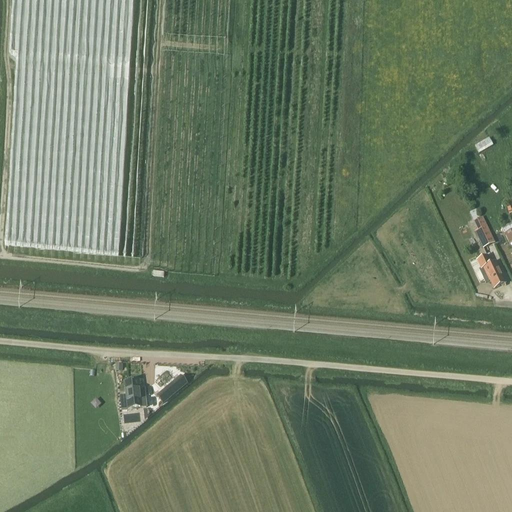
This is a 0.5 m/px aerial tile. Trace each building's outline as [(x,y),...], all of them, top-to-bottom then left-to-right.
[(484,133),(475,140),(478,145),(475,147),(479,155),(493,147),(489,139),(484,133)] [(483,218),(480,219),(476,210),(470,214),(477,231),(474,232),(483,249),(495,244),(483,218)] [(511,223),(501,229),(505,235),(511,250),(511,223)] [(477,261),(481,270),(484,269),(494,290),(506,284),(496,263),(491,265),(487,257),(477,261)] [(181,377),(156,398),(163,405),(187,385),(181,377)] [(139,382),(125,383),(128,411),(147,408),(145,395),(141,395),(139,382)]
